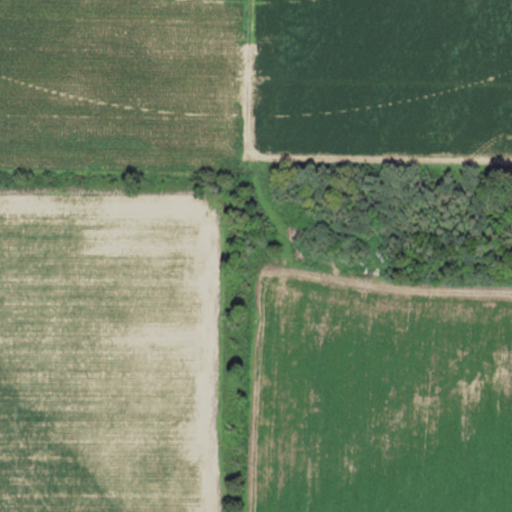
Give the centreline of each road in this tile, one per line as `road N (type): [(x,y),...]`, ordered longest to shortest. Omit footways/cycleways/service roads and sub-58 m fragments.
road 1 (track): [(274,267),(282,250),(253,165),(250,0)]
road 2 (track): [(511,166),(253,165)]
road 3 (track): [(511,293),(334,284),(274,267)]
